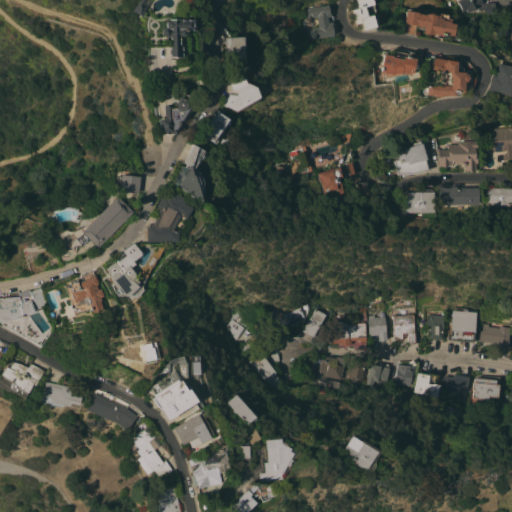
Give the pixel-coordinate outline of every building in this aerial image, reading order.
[(137,0),(146,0),(148,1),(141,11),(143,13),(141,16),(140,15),(139,16),(130,10),(137,0)] [(371,0),(379,25),(363,30),(361,23),(355,24),(351,9),(357,8),(355,0),(371,0)] [(483,0),(482,4),(462,15),(457,1),(458,0),(483,0)] [(309,39),(307,28),(318,27),(316,16),(311,17),(311,14),(308,15),(307,9),(328,5),(330,16),(327,17),(328,23),(331,22),(333,35),(309,39)] [(403,23),(406,10),(418,12),(418,13),(425,14),(426,13),(435,15),(435,14),(438,15),(439,13),(447,14),(446,18),(450,19),(450,23),(455,24),(452,37),(432,33),(432,35),(422,33),(423,27),(403,23)] [(190,19),(190,31),(182,31),(182,34),(180,36),(176,36),(176,46),(179,46),(179,57),(165,56),(164,36),(160,36),(158,34),(158,30),(161,27),(161,19),(190,19)] [(222,37),(240,37),(241,71),(234,71),(233,59),(223,59),(222,37)] [(394,55),(396,48),(408,51),(408,52),(415,53),(413,63),(414,64),(415,65),(415,66),(415,68),(414,69),(413,69),(411,69),(411,73),(377,78),(381,52),(394,55)] [(441,95),(440,97),(431,97),(431,95),(424,95),(424,93),(420,93),(420,86),(424,86),(424,84),(438,85),(438,71),(428,69),(428,70),(423,70),(425,61),(430,62),(431,57),(454,61),(454,71),(462,72),(462,73),(464,74),(465,76),(465,78),(464,81),(462,82),(461,92),(453,92),(453,96),(441,95)] [(493,76),(496,63),(511,67),(511,95),(485,89),(488,75),(489,75),(493,76)] [(219,105),(227,86),(226,82),(241,77),(243,83),(244,83),(252,87),(256,97),(231,111),(224,107),(219,105)] [(155,118),(161,118),(160,105),(166,105),(167,107),(172,107),(177,97),(189,104),(173,131),(173,132),(173,134),(172,134),(171,135),(169,135),(168,134),(168,133),(157,134),(155,118)] [(197,134),(213,111),(227,121),(212,144),(197,134)] [(511,127),(511,159),(502,160),(502,153),(505,153),(505,149),(504,149),(504,151),(492,152),(491,129),(511,127)] [(347,141),(340,143),(340,140),(339,135),(350,132),(348,140),(347,141)] [(457,144),(457,142),(466,140),(476,140),(476,163),(474,163),(475,170),(464,170),(464,166),(463,166),(462,164),(462,163),(452,163),(450,166),(450,167),(438,167),(438,149),(448,148),(448,144),(457,144)] [(422,143),(426,159),(425,160),(427,168),(409,174),(396,175),(393,160),(398,159),(396,150),(422,143)] [(198,202),(189,196),(188,198),(184,196),(185,194),(166,183),(177,166),(180,167),(182,164),(178,162),(189,144),(202,152),(192,169),(194,171),(195,173),(197,175),(199,179),(199,182),(200,187),(199,191),(198,199),(198,202)] [(298,156),(295,156),(296,160),(292,161),(289,150),(305,145),(309,161),(311,171),(299,174),(298,172),(301,166),(300,164),(298,156)] [(343,193),(325,199),(322,189),(319,190),(317,183),(320,182),(317,174),(331,169),(331,167),(346,163),(349,175),(342,177),(344,184),(340,185),(343,193)] [(136,176),(134,193),(115,191),(117,174),(136,176)] [(437,205),(437,187),(456,187),(478,187),(478,205),(437,205)] [(511,188),(511,202),(507,202),(507,205),(494,205),(494,203),(486,203),(486,188),(511,188)] [(142,242),(142,225),(144,225),(144,224),(148,224),(155,208),(152,206),(158,194),(160,195),(162,191),(166,193),(167,191),(179,197),(177,200),(181,201),(180,203),(188,208),(181,219),(176,216),(177,215),(170,211),(169,212),(175,216),(169,227),(175,231),(173,233),(173,241),(142,242)] [(412,192),(433,192),(433,212),(404,212),(404,194),(412,192)] [(113,196),(129,211),(125,216),(126,217),(121,222),(120,221),(93,247),(85,240),(80,245),(72,237),(113,196)] [(137,254),(129,261),(131,264),(126,268),(131,274),(129,275),(134,282),(133,283),(139,290),(131,298),(125,296),(124,297),(119,296),(113,290),(107,281),(105,276),(106,275),(101,268),(112,260),(113,261),(121,255),(118,251),(129,243),(130,244),(137,254)] [(74,282),(78,281),(76,275),(89,271),(94,284),(92,285),(93,290),(97,288),(99,296),(96,297),(97,301),(96,301),(99,310),(88,313),(86,303),(82,304),(80,299),(70,302),(69,299),(68,296),(67,295),(67,291),(68,291),(65,283),(73,280),(74,282)] [(0,297),(1,297),(1,298),(16,295),(37,288),(44,307),(42,308),(49,329),(38,346),(1,325),(0,323),(0,297)] [(226,328),(228,325),(227,323),(231,318),(230,318),(239,305),(252,316),(235,340),(226,328)] [(287,312),(299,307),(304,318),(286,326),(286,328),(265,325),(267,309),(287,312)] [(313,337),(302,331),(314,308),(325,314),(313,337)] [(462,311),(462,309),(467,309),(467,311),(475,312),(472,342),(447,340),(447,336),(449,336),(451,310),(462,311)] [(413,314),(414,343),(394,344),(392,315),(413,314)] [(433,339),(428,339),(428,335),(426,335),(426,331),(425,331),(426,314),(443,315),(442,339),(437,339),(437,340),(433,340),(433,339)] [(386,340),(378,341),(378,335),(368,336),(367,316),(374,315),(374,317),(384,316),(386,340)] [(347,321),(347,324),(364,323),(366,342),(360,342),(360,340),(350,340),(350,344),(340,345),(340,343),(327,344),(326,330),(333,329),(332,321),(347,321)] [(488,324),(488,326),(499,328),(499,326),(510,327),(507,348),(496,346),(497,343),(476,340),(478,330),(482,331),(483,323),(488,324)] [(286,337),(282,344),(271,338),(276,331),(284,336),(286,337)] [(279,347),(276,352),(265,346),(269,340),(280,346),(279,347)] [(280,381),(273,386),(267,383),(265,380),(264,381),(247,358),(258,350),(276,372),(274,374),(280,381)] [(329,357),(344,360),(339,379),(325,375),(329,357)] [(361,381),(346,378),(350,358),(365,361),(361,381)] [(16,363),(22,365),(26,367),(28,363),(42,371),(33,386),(31,385),(24,398),(14,392),(6,390),(0,386),(0,374),(4,366),(7,368),(11,361),(16,363)] [(394,383),(398,364),(407,366),(408,361),(417,362),(414,374),(411,373),(409,386),(394,383)] [(369,364),(379,366),(389,368),(386,383),(373,380),(372,385),(365,384),(369,364)] [(412,392),(416,373),(427,375),(427,374),(435,376),(434,384),(439,385),(436,397),(412,392)] [(443,375),(451,377),(451,375),(468,378),(465,399),(458,398),(459,396),(454,396),(455,390),(441,387),(442,377),(443,375)] [(499,377),(497,397),(488,396),(488,400),(472,398),(473,389),(471,389),(472,381),(473,382),(474,378),(483,379),(483,375),(499,377)] [(174,379),(175,381),(177,380),(184,390),(186,389),(194,401),(165,420),(157,409),(155,410),(148,399),(151,397),(150,395),(174,379)] [(43,381),(81,390),(77,405),(68,403),(68,406),(61,404),(59,407),(37,402),(38,395),(40,395),(43,381)] [(122,407),(133,416),(125,429),(122,428),(114,423),(84,409),(91,393),(122,407)] [(511,394),(503,393),(501,417),(511,418),(511,410),(511,409),(511,394)] [(243,425),(241,423),(240,424),(238,421),(239,420),(232,413),(231,413),(228,410),(229,410),(223,403),(232,394),(252,416),(244,424),(243,425)] [(207,438),(197,443),(196,443),(187,447),(184,442),(178,445),(169,427),(197,413),(209,435),(206,436),(207,438)] [(143,426),(156,445),(151,449),(159,462),(162,460),(168,470),(155,478),(150,470),(144,474),(133,459),(137,457),(134,452),(130,454),(123,444),(129,440),(127,437),(143,426)] [(241,434),(248,430),(254,440),(246,444),(241,434)] [(367,471),(364,469),(363,468),(346,465),(352,456),(340,449),(347,436),(356,441),(357,439),(376,451),(370,461),(371,465),(368,469),(367,471)] [(255,480),(255,473),(261,473),(260,463),(263,462),(261,440),(277,438),(277,441),(283,444),(282,446),(286,449),(285,451),(289,453),(288,454),(290,455),(277,478),(277,479),(255,480)] [(245,457),(234,458),(233,446),(245,445),(245,448),(245,457)] [(221,451),(224,467),(219,468),(217,473),(214,473),(216,483),(193,488),(190,475),(188,475),(184,459),(221,451)] [(152,511),(150,499),(154,498),(151,484),(167,476),(175,511),(152,511)] [(253,487),(247,493),(248,494),(246,496),(252,503),(244,511),(245,511),(224,511),(223,511),(249,484),(253,487)]
